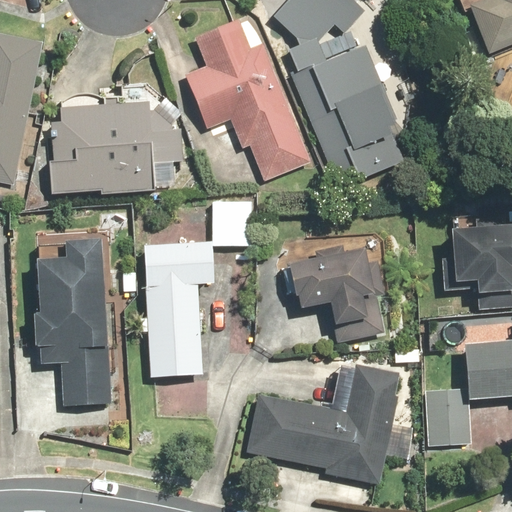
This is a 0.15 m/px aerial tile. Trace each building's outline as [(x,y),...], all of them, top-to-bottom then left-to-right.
[(290,77),(334,189),(400,164),(391,144),(402,140),(360,47),(322,62),(315,44),(332,27),(341,35),(362,12),(347,0),(284,0),(268,18),(293,40),(296,47),(284,52),(294,75),(290,77)] [(511,0),(455,0),(460,12),(467,10),(485,54),(511,43),(511,0)] [(247,148),(262,183),(309,164),(259,44),(247,49),(235,20),(191,38),(203,67),(181,76),(204,131),(228,121),(240,151),(247,148)] [(0,183),(11,186),(37,44),(0,37),(0,183)] [(97,196),(152,192),(151,165),(171,165),(171,163),(180,163),(178,130),(171,130),(170,126),(179,116),(163,98),(151,112),(146,112),(146,104),(55,110),(56,124),(47,124),(50,162),(44,163),(46,196),(97,193),(97,196)] [(249,203),(209,203),(210,248),(249,248),(249,203)] [(511,221),(437,219),(435,285),(467,286),(467,299),(507,300),(508,269),(511,268),(511,221)] [(59,408),(108,406),(100,241),(58,243),(59,260),(29,261),(31,315),(27,315),(28,349),(35,349),(35,366),(57,365),(59,408)] [(368,244),(281,266),(290,299),(292,298),(295,312),(323,305),(329,328),(332,327),(336,345),(382,334),(373,298),(381,295),(368,244)] [(138,249),(145,380),(199,377),(194,287),(207,286),(205,245),(138,249)] [(511,341),(458,345),(460,389),(422,392),(426,448),(470,445),(467,401),(511,398),(511,341)] [(339,413),(254,397),(243,455),(323,470),(322,475),(375,485),(396,376),(348,367),(339,413)]
